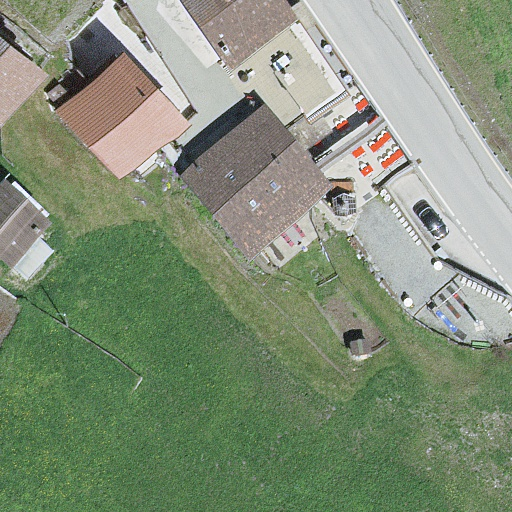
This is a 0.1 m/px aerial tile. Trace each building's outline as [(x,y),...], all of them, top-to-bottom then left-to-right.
[(285,0),(192,0),(238,72),(305,30),(285,0)] [(0,115),(34,75),(0,46),(0,115)] [(119,56),(52,114),(112,183),(179,125),(119,56)] [(262,120),(177,187),(250,278),(335,210),(262,120)] [(45,237),(0,194),(0,193),(0,266),(8,275),(45,237)]
